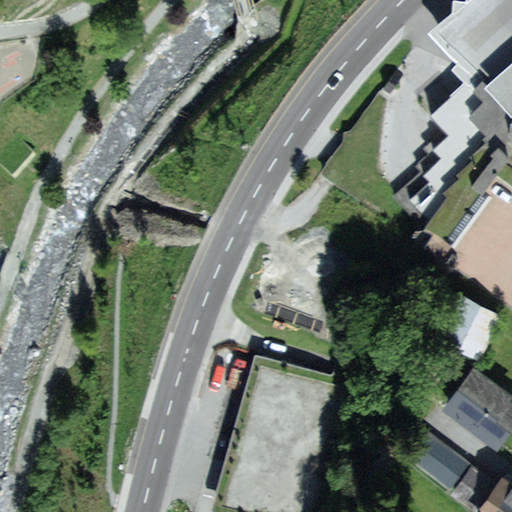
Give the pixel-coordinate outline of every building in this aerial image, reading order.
[(511,0),(470,0),(432,32),(461,63),(480,83),(486,89),(511,65),(511,0)] [(391,195),(424,231),(481,149),(488,138),(467,117),(482,102),(472,92),(480,83),(461,63),(453,71),(464,83),(428,117),(445,136),(420,159),(413,166),(417,171),(391,195)] [(511,116),(511,65),(486,89),(511,116)] [(511,116),(486,89),(480,83),(472,92),(482,102),(467,117),(488,138),(481,149),(511,172),(511,116)] [(511,172),(481,149),(424,231),(416,243),(511,310),(511,172)] [(478,359),(498,318),(456,298),(436,338),(478,359)] [(304,365),(253,353),(212,511),(213,511),(307,511),(342,376),(349,350),(310,340),(304,365)] [(442,411),(495,449),(511,425),(511,404),(509,402),(511,397),(511,396),(473,368),(442,411)] [(449,489),(470,463),(419,423),(398,449),(449,489)] [(511,511),(511,485),(504,480),(501,484),(474,464),(451,495),(474,511),(511,511)]
